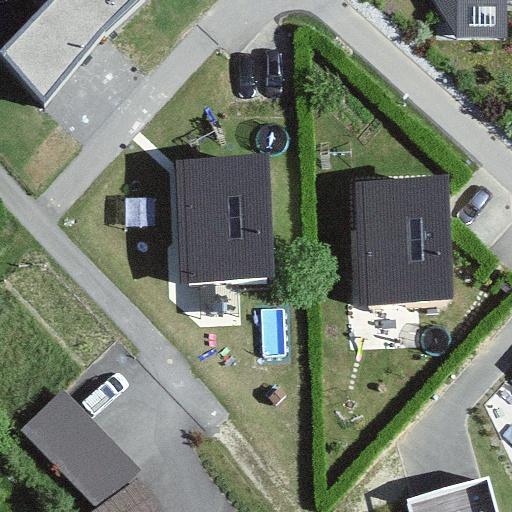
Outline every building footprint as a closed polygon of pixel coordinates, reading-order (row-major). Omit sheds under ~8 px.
[(62,0),(0,65),(0,67),(42,107),(143,0),(62,0)] [(435,0),(436,37),(507,37),(506,0),(435,0)] [(265,165),(181,168),(186,288),(270,285),(265,165)] [(447,185),(355,191),(362,306),(454,301),(447,185)] [(24,432),(98,511),(102,511),(137,486),(132,483),(141,475),(64,398),(24,432)] [(494,511),(487,484),(407,506),(408,511),(494,511)] [(102,511),(155,511),(137,486),(102,511)]
